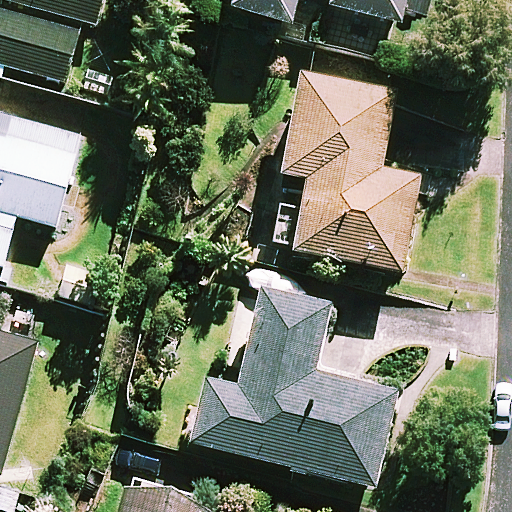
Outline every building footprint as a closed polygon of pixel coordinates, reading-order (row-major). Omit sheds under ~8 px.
[(98,0),(0,0),(93,24),(98,0)] [(228,0),(226,13),(291,27),(296,0),(329,0),(327,11),(401,27),(406,0),(228,0)] [(78,35),(0,13),(0,67),(64,85),(78,35)] [(54,228),(79,141),(0,118),(0,75),(0,74),(0,73),(0,269),(1,269),(16,217),(54,228)] [(392,93),(297,78),(281,179),(305,183),(293,258),(401,275),(417,178),(380,172),(392,93)] [(99,275),(65,269),(59,301),(93,308),(99,275)] [(327,312),(260,295),(236,393),(205,385),(190,447),(373,490),(395,395),(312,375),(327,312)] [(0,476),(1,477),(36,346),(0,336),(0,476)] [(209,511),(211,506),(125,483),(117,511),(209,511)]
